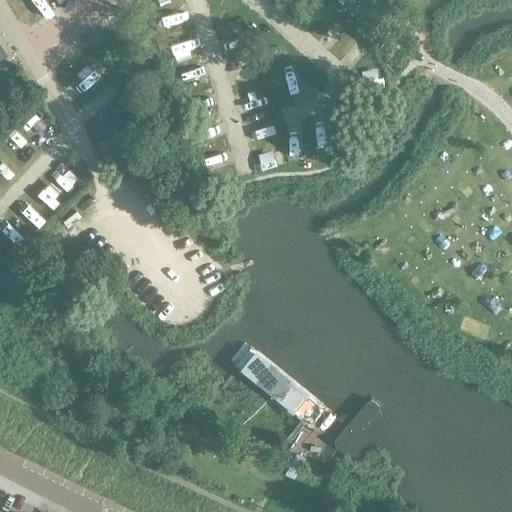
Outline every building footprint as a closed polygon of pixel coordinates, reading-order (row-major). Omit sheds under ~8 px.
[(0,48),(10,42),(0,26),(0,48)] [(88,76),(68,82),(73,100),(93,94),(88,76)] [(35,109),(22,123),(38,138),(51,124),(35,109)] [(97,140),(104,154),(143,134),(136,120),(97,140)] [(0,152),(0,176),(1,178),(13,164),(0,152)] [(344,412),(258,343),(240,365),(327,433),(344,412)]
